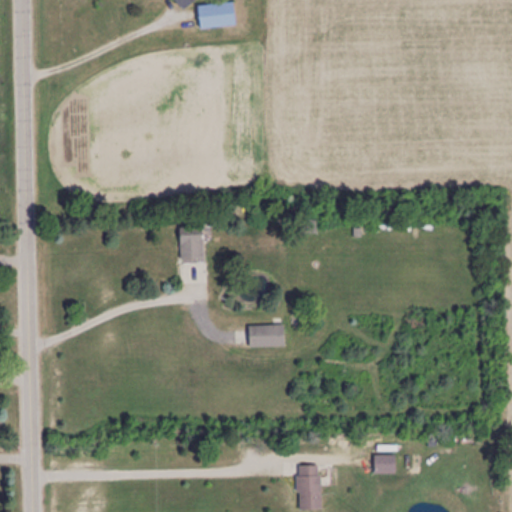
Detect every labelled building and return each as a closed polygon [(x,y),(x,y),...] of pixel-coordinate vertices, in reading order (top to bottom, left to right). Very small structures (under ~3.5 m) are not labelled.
[(198,0),(175,0),(183,11),(198,0)] [(201,28),(236,26),(235,3),(200,6),(201,28)] [(304,235),(317,235),(317,221),(304,221),(304,235)] [(182,263),(204,263),(204,227),(182,227),(182,263)] [(250,348),(285,348),(285,327),(250,327),(250,348)] [(397,475),(397,456),(375,456),(375,475),(397,475)] [(323,467),(300,467),(300,511),(323,511),(323,467)]
